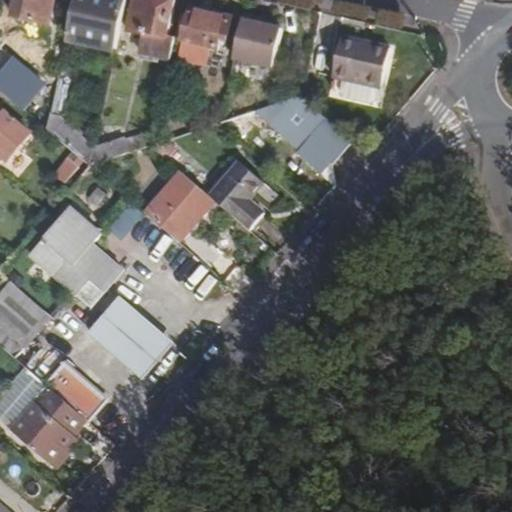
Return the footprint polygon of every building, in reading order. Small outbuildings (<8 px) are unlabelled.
[(21,0),(17,19),(51,26),(57,0),(21,0)] [(119,52),(130,3),(116,0),(78,0),(70,41),(119,52)] [(175,64),(181,38),(172,37),(180,3),(166,0),(143,0),(135,35),(150,38),(145,58),(175,64)] [(232,43),(237,19),(197,10),(185,62),(213,67),(217,49),(223,51),(225,41),(232,43)] [(248,23),(269,28),(270,22),(249,18),(248,23)] [(269,28),(248,23),(238,62),(278,71),(287,32),(269,28)] [(396,51),(347,39),(337,79),(348,82),(344,95),(348,101),(373,106),(378,103),(381,90),(384,91),(396,51)] [(19,63),(0,84),(0,87),(26,111),(46,87),(19,63)] [(76,71),(64,68),(53,114),(64,116),(76,71)] [(0,126),(3,124),(12,133),(19,125),(0,108),(0,126)] [(268,112),(230,124),(251,144),(263,131),(267,135),(279,122),(268,112)] [(98,147),(64,116),(53,114),(50,131),(93,168),(98,147)] [(322,176),(352,141),(323,117),(313,128),(320,134),(300,158),(322,176)] [(98,147),(93,168),(151,149),(148,138),(127,144),(126,140),(98,147)] [(171,143),(156,148),(153,149),(169,162),(178,152),(179,150),(171,143)] [(184,175),(187,177),(196,167),(178,152),(169,162),(184,175)] [(71,153),(54,174),(66,184),(83,163),(71,153)] [(217,203),(254,233),(270,214),(255,201),(268,185),(244,165),(215,201),(217,203)] [(0,191),(8,180),(0,173),(0,191)] [(181,244),(217,203),(215,201),(209,196),(187,177),(184,175),(149,216),(181,244)] [(140,212),(129,202),(108,225),(120,235),(140,212)] [(35,259),(94,310),(107,295),(127,272),(96,245),(104,236),(75,211),(35,259)] [(0,249),(0,276),(1,275),(13,261),(0,249)] [(52,320),(1,275),(0,276),(0,344),(18,360),(52,320)] [(107,295),(94,310),(86,319),(139,363),(159,339),(107,295)] [(67,364),(49,386),(88,419),(93,423),(111,401),(67,364)] [(88,419),(49,386),(34,373),(9,403),(28,419),(17,432),(55,465),(79,437),(75,434),(88,419)]
